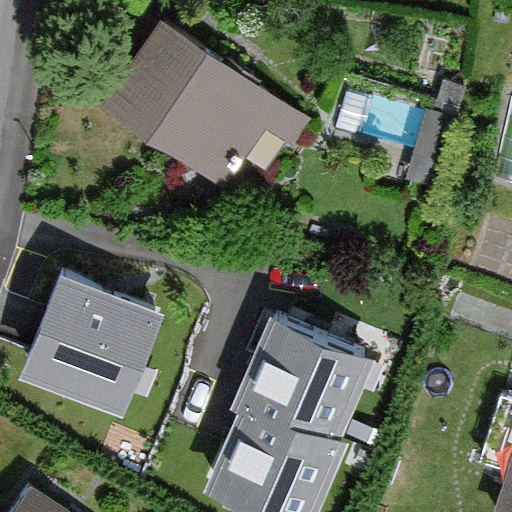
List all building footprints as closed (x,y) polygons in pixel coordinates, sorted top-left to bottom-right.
[(268,164),(304,115),(159,8),(99,90),(221,180),(245,147),(268,164)] [(155,304),(63,267),(27,353),(119,391),(155,304)] [(364,346),(277,308),(242,389),(249,392),(329,427),(364,346)] [(511,511),(511,392),(502,390),(482,450),(509,459),(492,509),(501,511),(511,511)] [(329,427),(249,392),(214,472),(302,510),(336,430),(329,427)] [(0,511),(45,511),(47,511),(0,470),(0,511)]
